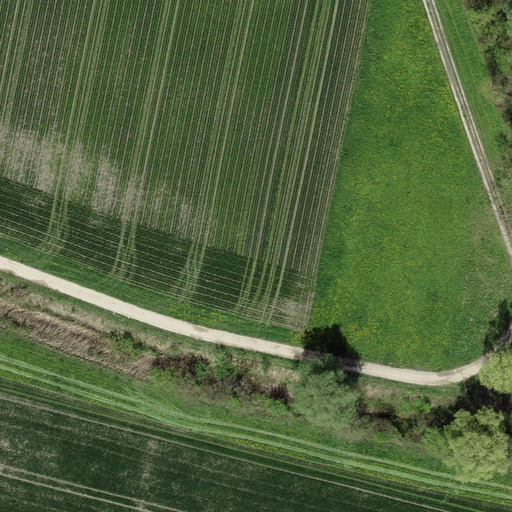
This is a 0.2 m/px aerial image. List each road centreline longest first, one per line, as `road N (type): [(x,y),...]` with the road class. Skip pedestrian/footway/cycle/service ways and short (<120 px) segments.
road 1 (track): [(511,350),(490,370),(427,387),(158,326),(0,264)]
road 2 (track): [(446,0),(511,190)]
